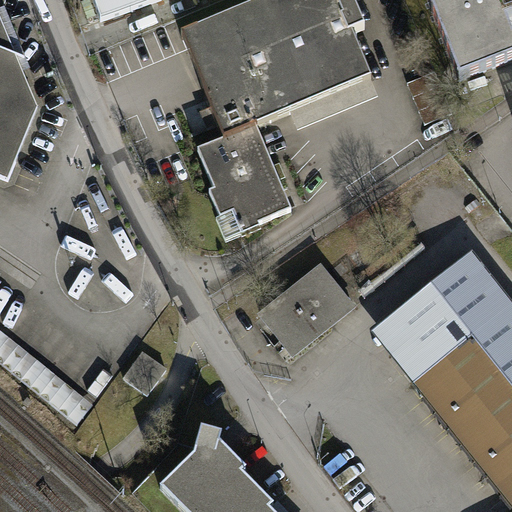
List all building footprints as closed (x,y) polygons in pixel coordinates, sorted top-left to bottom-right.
[(90,0),(101,28),(176,0),(90,0)] [(298,134),(379,101),(352,36),(365,31),(352,0),(271,0),(182,37),(209,101),(207,101),(224,142),(198,153),(215,192),(210,194),(229,239),(292,213),(279,182),(286,180),(280,165),(273,168),(258,129),(290,116),(298,134)] [(426,0),(458,83),(511,63),(511,34),(506,20),(498,0),(426,0)] [(511,0),(498,0),(506,20),(511,18),(511,0)] [(0,166),(11,171),(39,102),(0,18),(0,166)] [(436,74),(408,86),(425,127),(453,115),(436,74)] [(511,511),(511,312),(471,261),(392,324),(433,374),(420,385),(511,499),(511,511)] [(357,310),(321,267),(259,318),(289,354),(297,348),(302,354),(357,310)] [(0,324),(0,367),(75,432),(97,408),(0,324)] [(511,511),(511,499),(420,385),(433,374),(392,324),(374,337),(511,510),(511,511)] [(167,369),(144,351),(124,378),(147,396),(167,369)] [(272,511),(263,503),(267,499),(235,469),(240,464),(216,437),(218,429),(205,427),(197,454),(162,488),(185,511),(272,511)]
